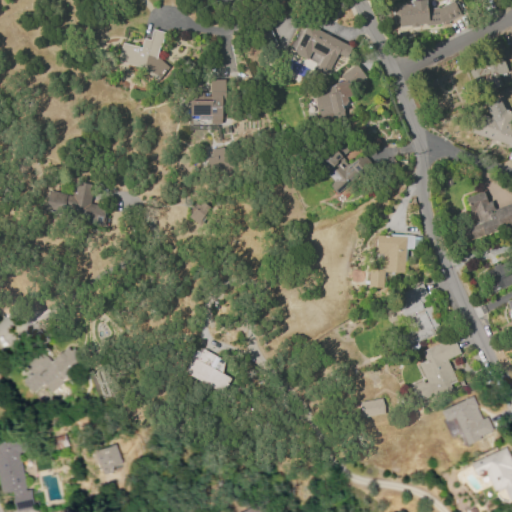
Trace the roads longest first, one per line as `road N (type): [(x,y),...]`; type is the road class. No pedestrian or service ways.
road 1 (residential): [(356,0),(417,141),(430,234),(511,393)]
road 2 (residential): [(391,72),(511,17)]
